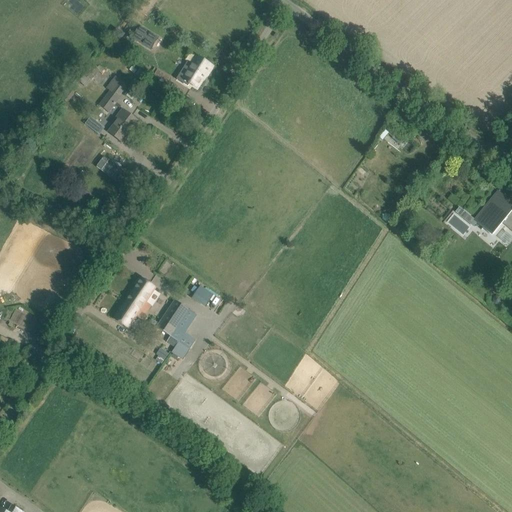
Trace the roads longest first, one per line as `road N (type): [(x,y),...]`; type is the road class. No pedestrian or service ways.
road 1 (unclassified): [(0,424),(287,2)]
road 2 (unclassified): [(490,158),(287,2)]
